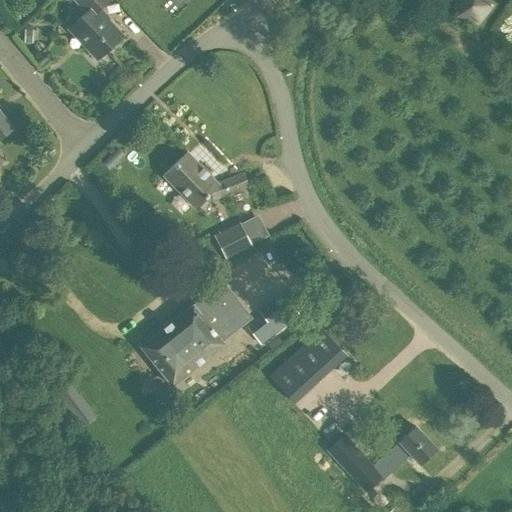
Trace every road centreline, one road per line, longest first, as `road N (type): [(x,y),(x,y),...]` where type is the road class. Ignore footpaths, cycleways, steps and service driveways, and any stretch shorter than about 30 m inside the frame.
road 1 (unclassified): [(511,403),(321,225),(298,184),(273,79)]
road 2 (residential): [(81,149),(249,23)]
road 3 (residential): [(81,149),(0,45)]
